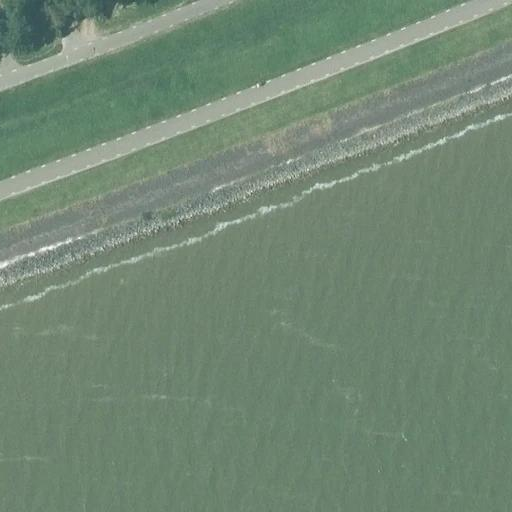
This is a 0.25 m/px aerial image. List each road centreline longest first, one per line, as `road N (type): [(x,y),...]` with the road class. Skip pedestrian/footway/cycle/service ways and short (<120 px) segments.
road 1 (tertiary): [(0,189),(490,0)]
road 2 (tertiary): [(218,0),(0,85)]
